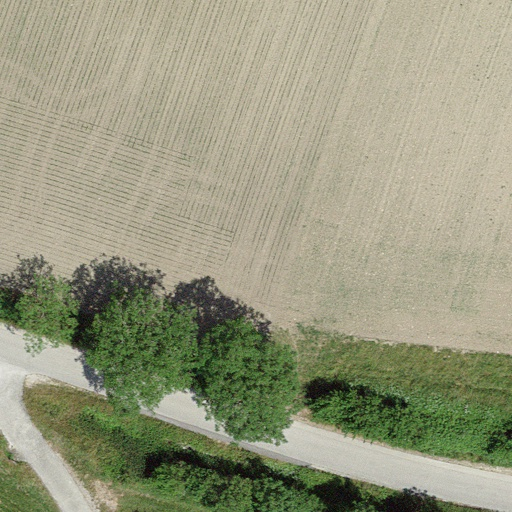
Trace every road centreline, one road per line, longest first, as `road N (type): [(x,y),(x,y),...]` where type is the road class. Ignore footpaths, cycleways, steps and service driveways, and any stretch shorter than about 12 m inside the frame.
road 1 (unclassified): [(0,344),(304,443),(511,494)]
road 2 (track): [(0,406),(76,511)]
